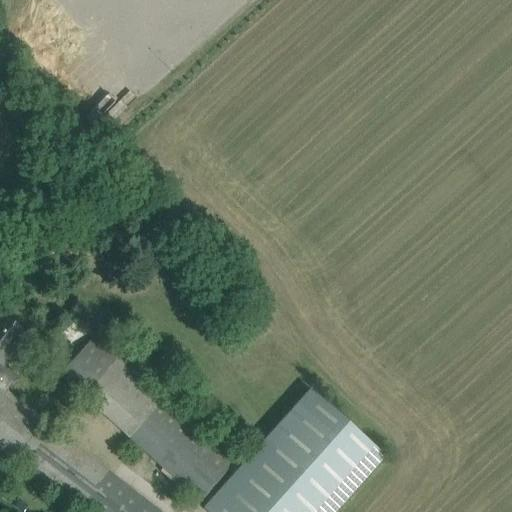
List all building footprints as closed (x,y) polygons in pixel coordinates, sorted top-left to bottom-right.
[(0,291),(11,305),(48,275),(35,260),(0,288),(0,291)] [(51,429),(4,397),(18,378),(1,365),(24,335),(0,316),(0,449),(22,467),(20,470),(75,511),(161,511),(54,427),(51,429)] [(79,316),(61,333),(77,351),(96,335),(79,316)] [(165,400),(168,396),(98,333),(60,375),(83,396),(200,501),(235,462),(165,400)] [(206,511),(335,511),(385,457),(310,390),(203,510),(206,511)]
